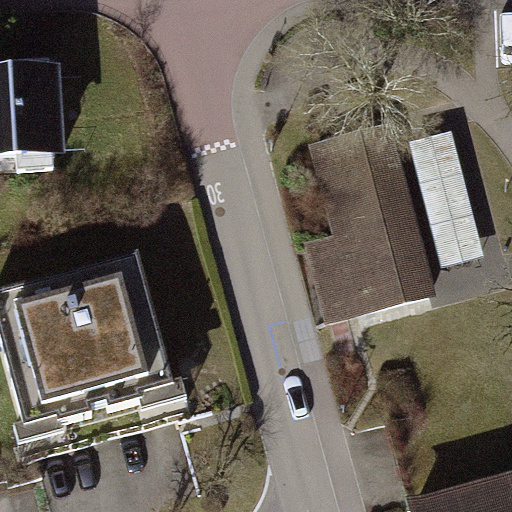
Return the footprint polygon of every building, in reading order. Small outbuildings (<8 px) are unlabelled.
[(57,79),(0,82),(0,180),(63,176),(57,79)] [(413,138),(451,267),(492,255),(454,126),(413,138)] [(400,133),(316,152),(354,314),(437,294),(400,133)] [(145,271),(6,307),(39,434),(179,398),(145,271)] [(511,511),(511,475),(413,501),(416,511),(511,511)]
